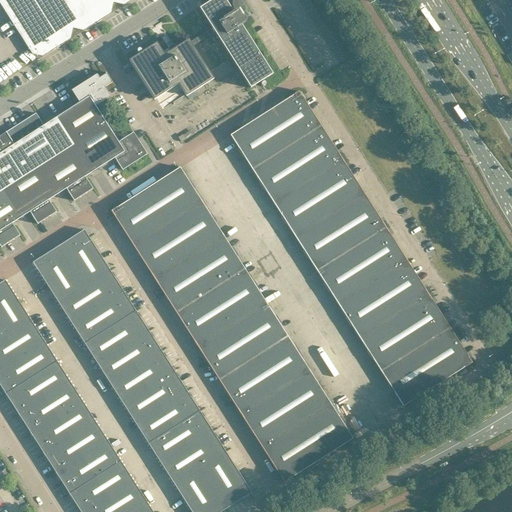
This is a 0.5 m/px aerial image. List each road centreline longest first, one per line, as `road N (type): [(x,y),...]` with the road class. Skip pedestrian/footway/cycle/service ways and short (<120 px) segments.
road 1 (unclassified): [(305,76),(481,349),(477,373),(270,498),(93,212)]
road 2 (unclassified): [(93,212),(305,76)]
road 3 (primary): [(383,0),(511,201)]
road 4 (tertiary): [(322,511),(511,412)]
road 5 (tertiary): [(0,106),(169,0)]
road 6 (primary): [(511,133),(428,0)]
